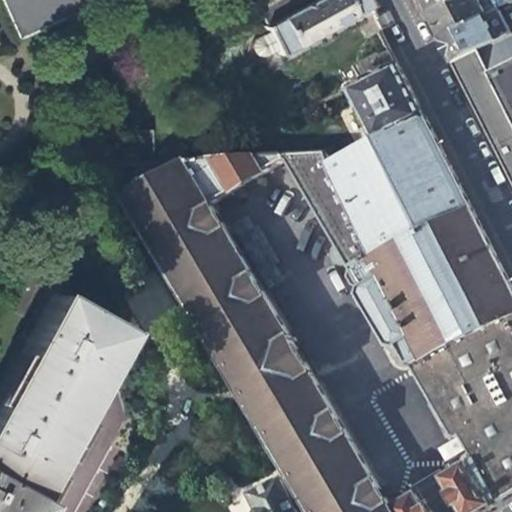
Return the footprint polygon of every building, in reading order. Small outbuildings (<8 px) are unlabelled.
[(0,0),(0,23),(9,43),(97,0),(0,0)] [(250,0),(258,16),(263,26),(312,0),(250,0)] [(316,35),(368,7),(364,0),(312,0),(263,26),(277,55),(316,35)] [(420,0),(422,2),(429,16),(460,0),(420,0)] [(507,0),(511,6),(511,4),(511,0),(460,0),(429,16),(435,29),(441,40),(487,17),(481,3),(487,0),(507,0)] [(511,4),(511,6),(501,11),(511,33),(511,4)] [(487,17),(441,40),(448,54),(454,66),(511,36),(511,33),(501,11),(487,17)] [(511,36),(454,66),(511,179),(511,36)] [(398,67),(389,49),(360,63),(368,81),(398,67)] [(349,90),(374,143),(429,112),(412,93),(398,67),(368,81),(349,90)] [(452,172),(429,112),(374,143),(330,163),(325,154),(191,161),(187,163),(212,206),(288,161),(341,251),(336,255),(341,265),(347,262),(352,270),(348,272),(346,280),(352,289),(358,290),(358,299),(387,349),(397,350),(452,441),(459,437),(473,461),(442,479),(460,511),(482,511),(511,494),(511,291),(497,262),(452,172)] [(391,511),(212,206),(187,163),(127,198),(309,511),(423,511),(414,496),(391,511)] [(0,389),(0,511),(32,511),(37,504),(19,494),(102,349),(109,352),(120,332),(54,295),(0,389)] [(299,511),(283,479),(250,496),(257,511),(299,511)]
